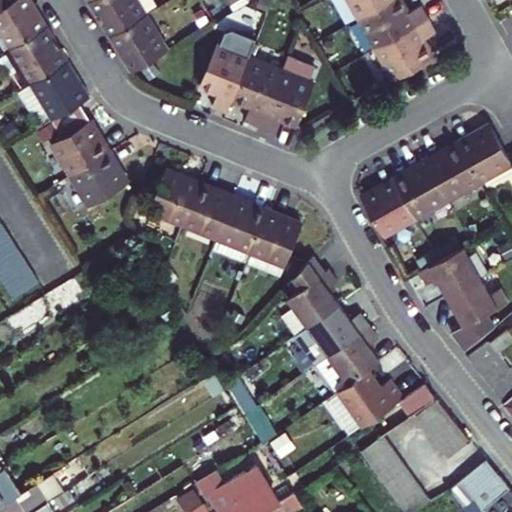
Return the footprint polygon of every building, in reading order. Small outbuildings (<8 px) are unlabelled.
[(0,29),(10,46),(47,24),(33,0),(8,0),(0,5),(0,29)] [(146,14),(138,0),(89,0),(109,35),(146,14)] [(235,9),(250,0),(235,0),(231,3),(235,9)] [(350,0),(360,17),(390,0),(350,0)] [(402,0),(390,0),(360,17),(377,47),(429,18),(422,5),(409,12),(402,0)] [(146,14),(109,35),(131,72),(167,50),(146,14)] [(429,18),(377,47),(394,78),(433,56),(424,38),(436,31),(429,18)] [(47,24),(10,46),(30,81),(67,59),(47,24)] [(232,99),(249,57),(256,40),(230,30),(224,33),(219,45),(216,44),(199,86),(218,93),(212,106),(227,112),(232,99)] [(287,56),(281,71),(259,125),(274,131),(279,118),(297,125),(314,83),(308,81),(314,66),(287,56)] [(281,71),(249,57),(232,99),(250,106),(245,120),(259,125),(281,71)] [(67,59),(30,81),(51,118),(58,115),(79,103),(89,97),(67,59)] [(68,132),(52,141),(70,172),(108,150),(79,103),(58,115),(68,132)] [(458,142),(479,180),(511,162),(510,158),(499,140),(490,124),(458,142)] [(426,160),(447,198),(479,180),(458,142),(426,160)] [(126,181),(108,150),(70,172),(89,203),(126,181)] [(447,198),(426,160),(393,178),(415,216),(447,198)] [(150,210),(184,224),(201,184),(166,170),(150,210)] [(415,216),(393,178),(361,196),(383,233),(415,216)] [(218,238),(234,197),(201,184),(184,224),(218,238)] [(252,251),(268,210),(234,197),(218,238),(252,251)] [(302,224),(268,210),(252,251),(285,265),(302,224)] [(0,221),(0,238),(8,234),(0,221)] [(0,238),(0,254),(15,245),(8,234),(0,238)] [(15,245),(0,254),(0,271),(23,258),(15,245)] [(463,246),(439,259),(418,270),(426,284),(439,277),(449,294),(480,276),(463,246)] [(295,334),(307,326),(339,303),(327,286),(337,279),(328,266),(324,269),(314,255),(288,282),(294,290),(286,296),(293,306),(281,315),(295,334)] [(0,271),(0,275),(6,284),(30,269),(23,258),(0,271)] [(30,269),(6,284),(14,297),(38,282),(30,269)] [(480,276),(449,294),(465,324),(453,330),(467,348),(497,323),(488,312),(508,300),(502,289),(491,295),(480,276)] [(350,319),(339,303),(307,326),(295,334),(294,335),(315,363),(328,354),(370,325),(360,311),(350,319)] [(338,389),(348,382),(368,368),(379,360),(368,344),(378,336),(370,325),(328,354),(315,363),(335,392),(338,389)] [(466,355),(478,369),(498,353),(488,340),(466,355)] [(478,369),(486,379),(507,363),(498,353),(478,369)] [(511,369),(507,363),(486,379),(494,389),(511,374),(511,369)] [(368,368),(348,382),(338,389),(363,424),(403,397),(405,396),(391,378),(380,385),(368,368)] [(511,374),(494,389),(504,401),(511,394),(511,374)] [(413,411),(436,395),(425,382),(405,396),(403,397),(413,411)] [(470,437),(436,395),(416,412),(449,453),(470,437)] [(383,432),(360,447),(405,511),(408,511),(429,497),(383,432)] [(456,480),(468,493),(496,470),(486,456),(456,480)] [(207,491),(215,505),(219,511),(291,511),(293,511),(289,504),(283,496),(279,499),(257,462),(224,481),(219,484),(207,491)] [(204,493),(207,491),(219,484),(224,481),(216,468),(196,481),(204,493)] [(496,470),(468,493),(479,508),(508,485),(496,470)] [(465,511),(482,511),(479,508),(468,493),(456,480),(448,486),(465,511)] [(0,511),(29,511),(48,501),(37,482),(7,501),(0,504),(0,511)] [(482,511),(511,511),(511,489),(508,485),(479,508),(482,511)] [(69,487),(55,496),(61,506),(75,497),(69,487)] [(293,490),(283,496),(289,504),(293,511),(303,505),(293,490)] [(207,491),(204,493),(212,506),(215,505),(207,491)] [(135,493),(110,508),(112,511),(133,511),(143,506),(135,493)] [(48,501),(29,511),(52,511),(54,511),(48,501)]
